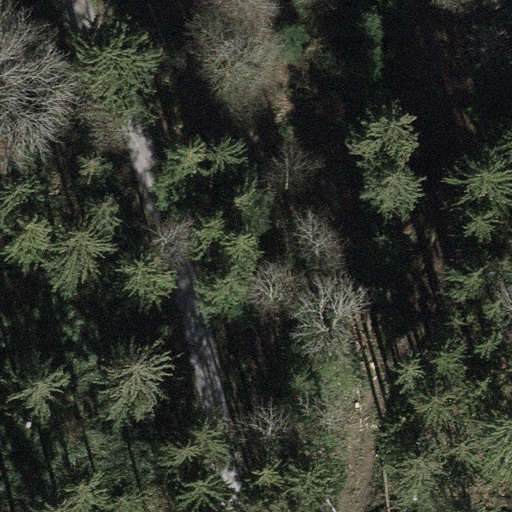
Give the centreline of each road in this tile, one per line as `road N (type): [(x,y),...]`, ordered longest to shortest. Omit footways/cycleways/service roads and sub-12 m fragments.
road 1 (track): [(71,0),(117,86),(210,340),(234,511)]
road 2 (track): [(421,0),(465,138),(454,233),(360,511)]
